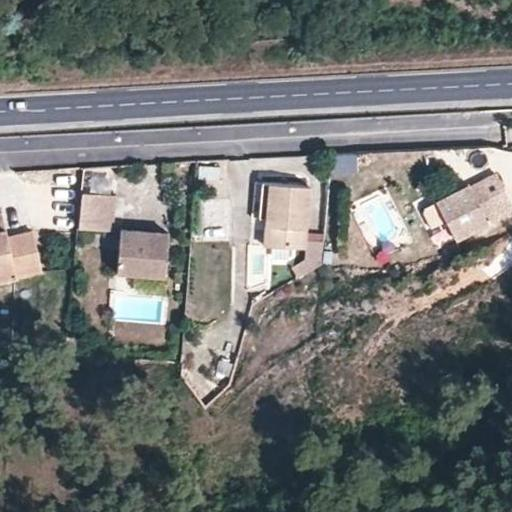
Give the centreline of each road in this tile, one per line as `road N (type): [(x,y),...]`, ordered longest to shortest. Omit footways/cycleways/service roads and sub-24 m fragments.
road 1 (tertiary): [(511,86),(0,113)]
road 2 (residential): [(0,162),(489,135)]
